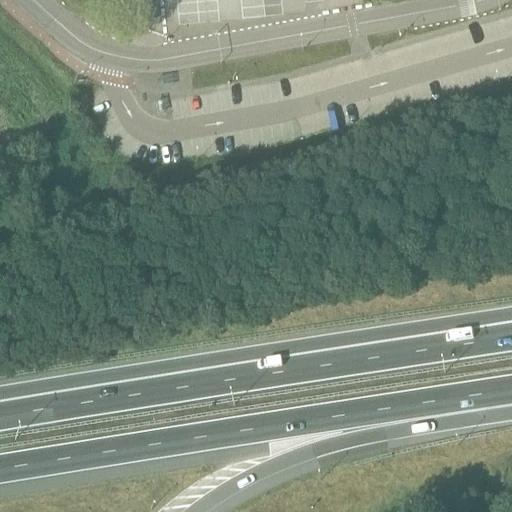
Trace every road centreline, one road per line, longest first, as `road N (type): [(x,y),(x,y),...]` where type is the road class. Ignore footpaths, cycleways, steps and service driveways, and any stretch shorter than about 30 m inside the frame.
road 1 (motorway): [(511,316),(0,396)]
road 2 (motorway): [(511,338),(0,417)]
road 3 (motorway): [(0,469),(511,391)]
road 4 (residential): [(482,0),(145,62),(87,50),(29,0)]
road 5 (motorway): [(199,511),(263,471),(329,448),(511,415)]
